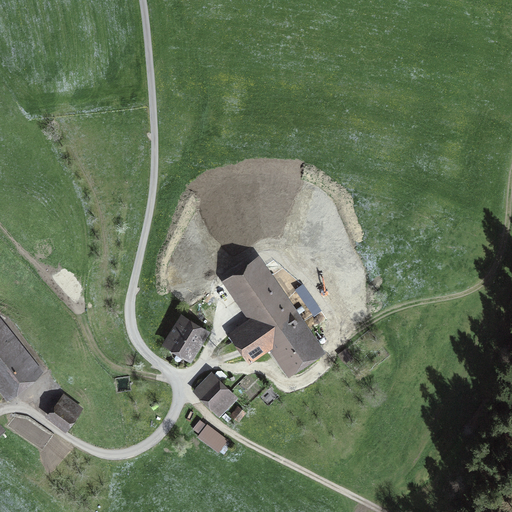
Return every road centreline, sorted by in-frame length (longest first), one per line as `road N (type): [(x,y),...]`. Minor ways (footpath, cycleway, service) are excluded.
road 1 (track): [(0,413),(33,412),(87,447),(118,454),(157,436),(177,404),(179,377),(145,352),(130,323),(155,149),(142,0)]
road 2 (track): [(412,304),(352,333),(306,375),(200,366)]
road 3 (track): [(378,511),(223,431),(179,389)]
road 4 (track): [(412,304),(460,295),(487,278),(504,240),(511,174)]
